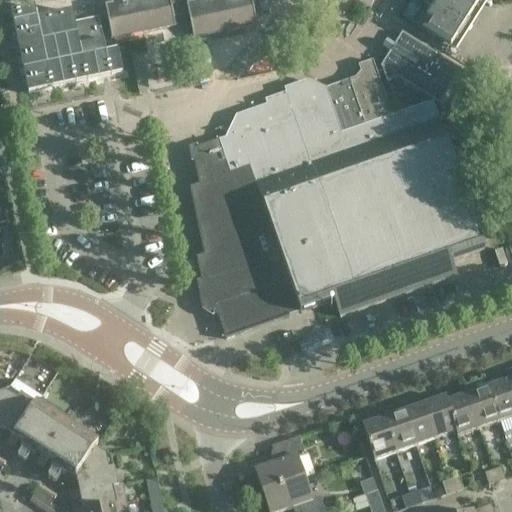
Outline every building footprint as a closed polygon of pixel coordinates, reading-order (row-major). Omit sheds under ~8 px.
[(193,35),(258,27),(254,0),(208,0),(189,2),(193,35)] [(425,0),(410,24),(435,41),(450,49),(481,0),(425,0)] [(38,8),(15,13),(33,95),(126,75),(121,51),(106,55),(98,20),(79,24),(76,12),(41,20),(38,8)] [(439,107),(461,72),(444,62),(401,35),(394,46),(387,42),(382,49),(389,54),(380,70),(381,70),(382,73),(386,85),(397,81),(433,103),(439,107)] [(361,78),(349,83),(364,127),(391,118),(372,63),(357,68),(361,78)] [(133,71),(139,97),(149,95),(143,68),(133,71)] [(341,136),(364,127),(349,83),(325,91),(341,136)] [(224,140),(218,143),(229,176),(249,169),(283,267),(300,315),(334,303),(339,319),(456,279),(450,263),(484,251),(432,104),(391,118),(364,127),(341,136),(325,91),(319,93),(308,88),(264,103),(266,107),(235,118),(228,133),(221,129),(218,130),(219,133),(226,136),(224,140)] [(194,163),(198,187),(229,176),(218,143),(196,151),(199,162),(194,163)] [(213,316),(219,320),(229,327),(242,307),(240,300),(257,294),(260,293),(254,277),(283,267),(249,169),(229,176),(198,187),(190,191),(204,257),(196,261),(205,303),(209,302),(210,309),(215,312),(213,316)] [(0,193),(0,230),(9,228),(1,193),(0,193)] [(335,322),(341,340),(396,324),(390,305),(335,322)] [(487,390),(484,381),(471,385),(472,387),(464,390),(466,397),(479,432),(499,425),(487,390)] [(511,396),(507,383),(487,390),(499,425),(511,420),(511,396)] [(13,451),(19,442),(15,440),(39,403),(35,401),(33,405),(21,397),(17,401),(6,394),(0,395),(0,430),(11,438),(6,446),(13,451)] [(479,432),(466,397),(447,404),(446,404),(456,435),(455,435),(457,440),(479,432)] [(445,399),(424,407),(436,442),(455,435),(456,435),(446,404),(447,404),(445,399)] [(42,400),(39,403),(15,440),(19,442),(42,457),(36,466),(43,471),(49,462),(45,460),(69,423),(72,419),(42,400)] [(416,449),(436,442),(424,407),(403,414),(416,449)] [(114,420),(103,413),(96,423),(108,430),(114,420)] [(403,414),(383,421),(395,456),(416,449),(403,414)] [(374,463),(395,456),(383,421),(362,428),(374,463)] [(60,470),(75,480),(94,451),(95,452),(98,447),(70,429),(73,425),(69,423),(45,460),(49,462),(60,470)] [(271,449),(273,453),(277,465),(255,473),(262,495),(304,480),(297,459),(304,457),(298,439),(271,449)] [(106,459),(95,452),(94,451),(75,480),(79,492),(68,495),(70,503),(80,501),(79,497),(123,488),(122,484),(117,485),(114,470),(109,471),(106,459)] [(501,470),(493,473),(497,485),(505,482),(501,470)] [(497,485),(493,473),(484,476),(489,488),(497,485)] [(304,480),(262,495),(268,511),(286,511),(292,510),(293,511),(322,511),(323,511),(319,499),(312,501),(304,480)] [(459,480),(450,483),(454,495),(463,492),(459,480)] [(454,495),(450,483),(442,485),(446,497),(454,495)] [(35,496),(43,501),(48,493),(40,488),(35,496)] [(95,511),(122,507),(119,493),(123,492),(123,488),(79,497),(80,501),(82,510),(73,511),(95,511)] [(48,493),(43,501),(51,506),(56,498),(48,493)] [(418,494),(409,497),(413,509),(422,506),(418,494)] [(370,511),(383,511),(378,495),(366,500),(370,511)] [(38,509),(43,501),(35,496),(30,504),(38,509)] [(405,511),(413,509),(409,497),(401,500),(405,511)] [(163,511),(161,498),(150,501),(152,511),(163,511)] [(47,511),(51,506),(43,501),(38,509),(42,511),(47,511)]
